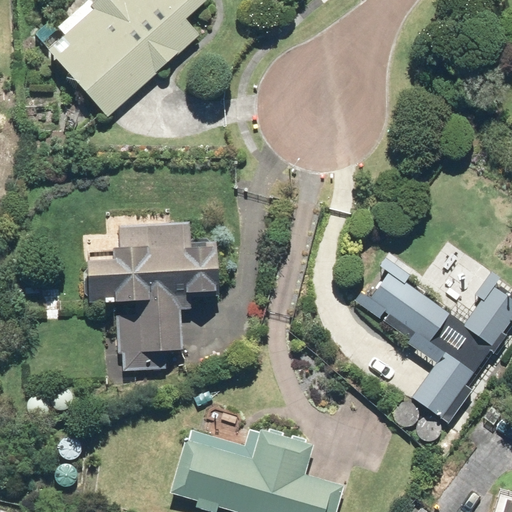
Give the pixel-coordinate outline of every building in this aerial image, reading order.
[(109,117),(201,36),(188,21),(211,1),(209,0),(101,0),(96,5),(93,1),(60,29),(68,37),(51,52),(109,117)] [(90,263),(92,305),(117,304),(120,355),(124,355),(124,373),(168,370),(167,353),(184,352),(182,301),(222,299),(219,244),(213,244),(212,239),(192,240),(191,224),(120,227),(121,249),(116,249),(116,262),(90,263)] [(437,365),(413,398),(449,424),(473,391),(467,387),(511,324),(511,299),(496,288),(502,280),(493,273),(476,296),(484,301),(466,325),(408,283),(413,277),(387,259),(381,267),(390,274),(372,300),(363,294),(357,302),(411,341),(409,345),(437,365)] [(40,284),(18,283),(17,318),(60,320),(61,290),(40,289),(40,284)] [(23,400),(30,421),(79,405),(72,384),(23,400)] [(251,430),(246,446),(192,431),(189,441),(187,441),(171,495),(199,503),(197,509),(208,511),(219,511),(220,509),(230,511),(339,511),(347,487),(307,475),(315,446),(307,443),(308,440),(294,436),(293,439),(285,437),(286,434),(271,429),(270,433),(263,431),(262,433),(251,430)] [(84,437),(62,434),(54,487),(77,490),(84,437)]
